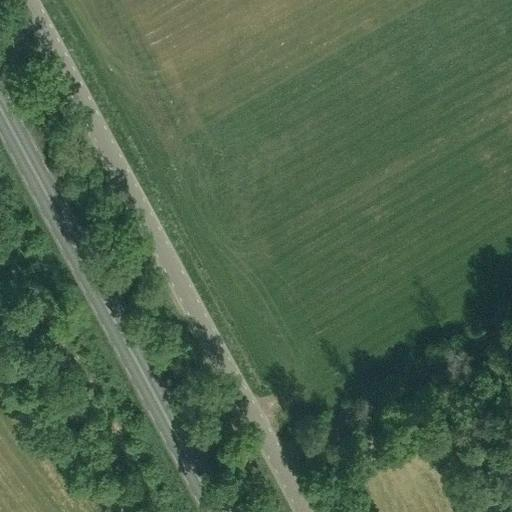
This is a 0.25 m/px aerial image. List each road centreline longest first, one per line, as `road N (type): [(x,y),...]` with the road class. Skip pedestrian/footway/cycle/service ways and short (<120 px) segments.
road 1 (unclassified): [(303,511),(30,0)]
road 2 (primary): [(215,511),(0,112)]
